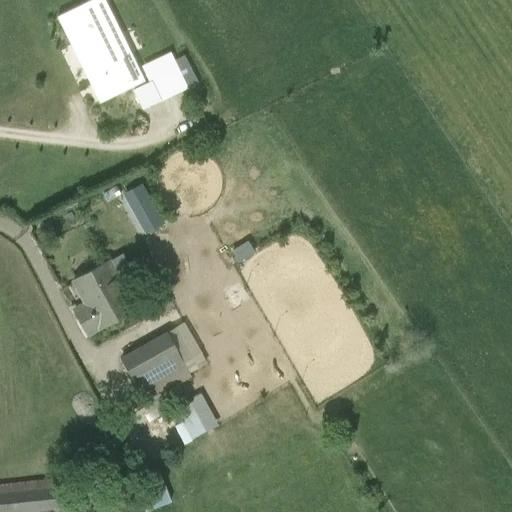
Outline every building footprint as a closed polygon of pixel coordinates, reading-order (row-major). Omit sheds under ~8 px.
[(133,67),(100,0),(89,0),(60,14),(74,43),(80,40),(98,77),(92,79),(103,100),(141,82),(133,67)] [(141,183),(122,193),(144,234),(164,223),(141,183)] [(248,238),(231,248),(238,260),(256,250),(248,238)] [(83,302),(73,308),(87,334),(136,307),(110,258),(71,280),(83,302)] [(166,330),(119,356),(145,401),(178,383),(191,375),(166,330)] [(173,422),(179,440),(215,427),(202,392),(170,403),(177,421),(173,422)] [(7,466),(9,478),(47,471),(45,460),(7,466)] [(112,485),(131,484),(130,468),(111,469),(112,485)] [(0,511),(11,511),(58,508),(58,507),(66,506),(65,499),(70,498),(68,476),(0,482),(0,511)] [(162,502),(162,488),(149,489),(150,502),(162,502)] [(77,510),(77,511),(140,511),(139,502),(77,510)]
